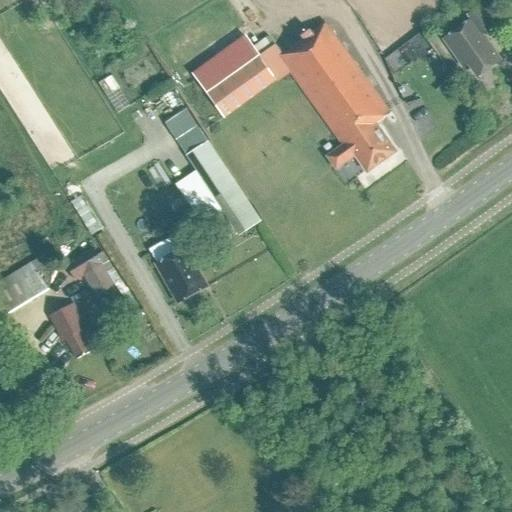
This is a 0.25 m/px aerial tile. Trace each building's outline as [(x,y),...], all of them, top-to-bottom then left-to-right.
[(408,40),(449,0),(421,0),(412,9),(416,12),(397,30),(408,40)] [(468,63),(478,77),(499,62),(480,35),(496,24),(482,4),(466,16),(469,21),(444,39),(463,67),(468,63)] [(228,79),(206,95),(223,118),(289,71),(342,146),(326,157),(336,170),(354,157),(365,171),(368,169),(369,171),(393,154),(391,152),(394,150),(375,123),(389,113),(324,23),(265,66),(258,57),(228,79)] [(428,48),(428,32),(414,31),(413,48),(428,48)] [(194,114),(192,127),(210,131),(212,118),(194,114)] [(261,221),(208,142),(186,156),(239,236),(261,221)] [(58,183),(91,235),(102,228),(69,176),(58,183)] [(179,303),(205,288),(181,248),(156,262),(179,303)] [(114,286),(92,250),(66,264),(75,280),(83,275),(96,297),(114,286)] [(15,271),(32,297),(59,281),(43,254),(15,271)] [(77,359),(97,348),(76,310),(52,323),(62,342),(66,340),(77,359)]
